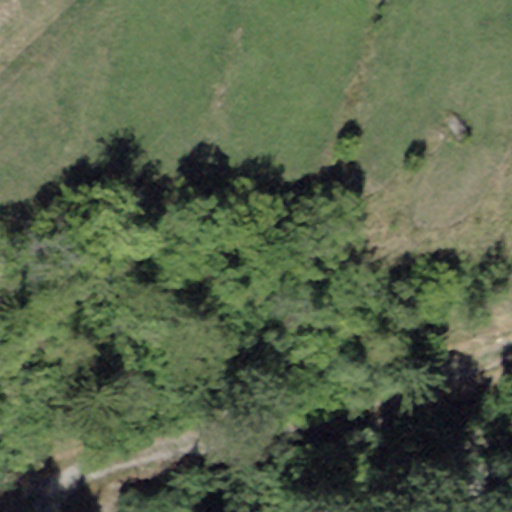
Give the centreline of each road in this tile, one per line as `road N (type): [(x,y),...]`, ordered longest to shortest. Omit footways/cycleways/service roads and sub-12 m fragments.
road 1 (track): [(65,511),(158,471),(511,350)]
road 2 (track): [(0,81),(89,0)]
